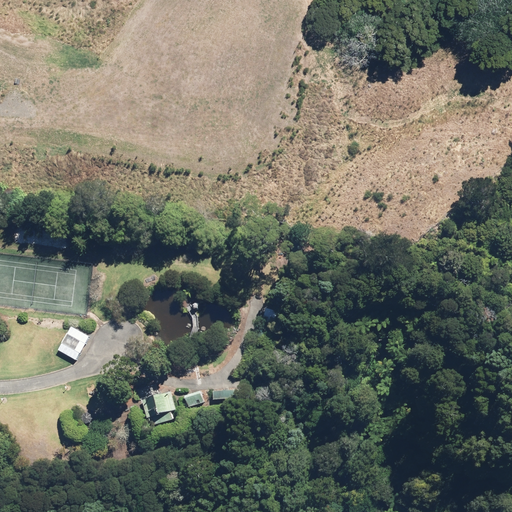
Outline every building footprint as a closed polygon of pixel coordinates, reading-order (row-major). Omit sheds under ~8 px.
[(281,320),(286,321),(288,313),(270,308),(266,320),(280,324),(281,320)] [(271,326),(263,324),(258,339),(267,342),(271,326)] [(61,349),(78,360),(92,337),(75,326),(61,349)] [(205,390),(189,395),(192,406),(207,401),(205,390)] [(237,397),(237,390),(218,390),(218,398),(237,397)] [(171,411),(179,409),(174,392),(147,399),(152,418),(162,415),(163,421),(172,418),(171,411)]
